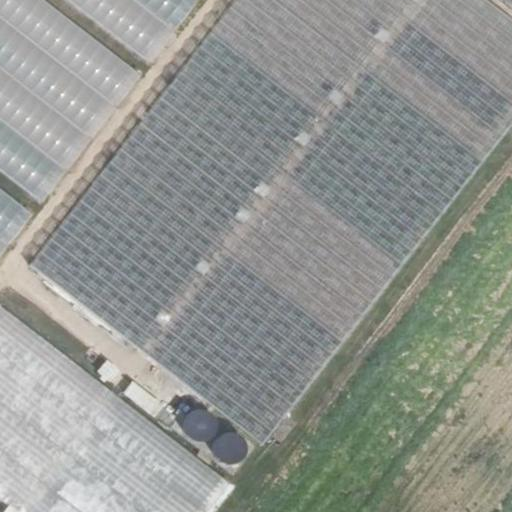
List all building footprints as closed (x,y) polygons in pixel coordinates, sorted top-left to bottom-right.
[(42,209),(141,70),(42,0),(0,0),(0,256),(37,205),(42,209)] [(256,438),(511,109),(511,20),(485,0),(228,0),(22,261),(114,329),(256,438)] [(44,0),(145,72),(197,0),(44,0)] [(0,500),(2,502),(26,507),(31,499),(50,511),(214,511),(234,485),(247,488),(54,355),(58,336),(50,331),(25,326),(0,308),(0,500)] [(103,362),(95,377),(111,385),(119,370),(103,362)] [(156,419),(165,405),(130,382),(121,396),(156,419)] [(179,426),(230,472),(251,450),(224,425),(221,429),(197,407),(179,426)]
